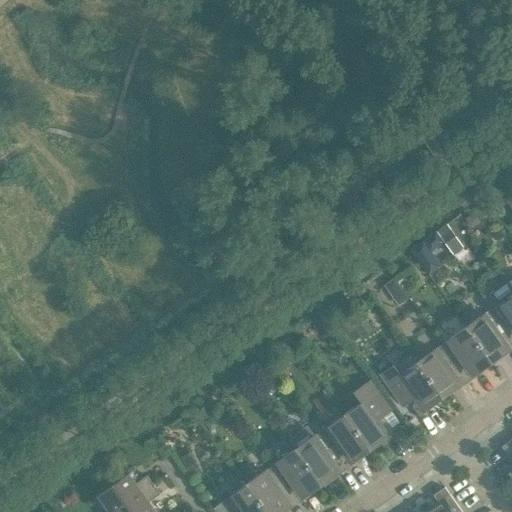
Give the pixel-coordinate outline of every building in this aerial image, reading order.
[(474,212),(464,219),(466,223),(470,229),(481,222),(476,216),(474,212)] [(452,232),(441,240),(442,241),(443,243),(452,255),(463,247),(453,233),(452,232)] [(424,242),(412,251),(417,258),(429,274),(429,275),(441,266),(431,251),(429,250),(424,242)] [(395,277),(384,285),(389,292),(400,285),(395,277)] [(511,287),(508,282),(484,299),(491,309),(503,327),(511,339),(511,287)] [(511,350),(511,339),(503,327),(491,309),(466,327),(489,359),(501,350),(505,355),(511,350)] [(363,315),(353,323),(363,337),(373,329),(363,315)] [(334,322),(325,329),(331,337),(340,331),(334,322)] [(489,359),(466,327),(442,344),(468,381),(481,373),(477,367),(489,359)] [(468,381),(442,344),(417,361),(440,393),(453,385),(457,390),(468,381)] [(440,393),(417,361),(416,363),(409,353),(381,373),(402,401),(406,398),(419,416),(432,408),(428,402),(440,393)] [(371,380),(362,386),(354,392),(360,402),(345,413),(368,446),(380,437),(384,442),(396,433),(384,416),(392,410),(371,380)] [(368,446),(345,413),(320,431),(347,468),(359,460),(355,454),(368,446)] [(212,416),(205,422),(211,430),(218,425),(212,416)] [(347,468),(320,431),(314,435),(307,426),(295,434),(302,444),(296,448),(319,480),(331,472),(335,477),(347,468)] [(511,438),(501,446),(511,461),(511,438)] [(319,480),(296,448),(271,466),(298,503),(310,495),(306,489),(319,480)] [(189,454),(182,459),(192,473),(199,468),(189,454)] [(298,503),(271,466),(247,483),(267,511),(274,511),(282,506),(286,511),(298,503)] [(129,473),(98,495),(109,511),(114,511),(153,484),(147,475),(140,480),(142,484),(139,486),(129,473)] [(267,511),(247,483),(213,508),(215,511),(267,511)] [(153,511),(156,510),(149,501),(147,498),(150,495),(153,498),(160,493),(153,484),(114,511),(153,511)] [(462,511),(444,487),(433,495),(438,502),(426,510),(427,511),(462,511)]
